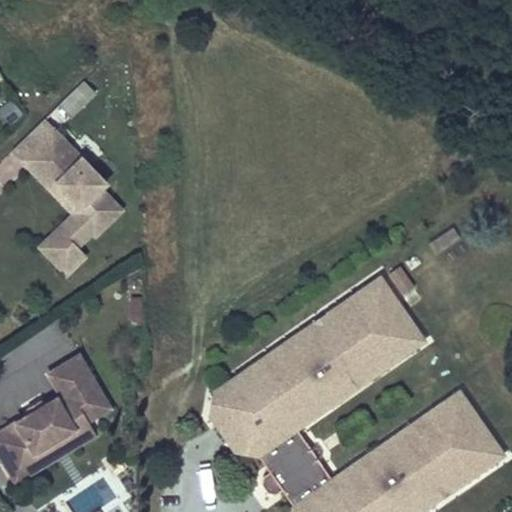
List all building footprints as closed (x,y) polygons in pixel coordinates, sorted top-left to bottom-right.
[(105,64),(113,101),(130,97),(122,60),(105,64)] [(71,117),(94,90),(81,78),(58,106),(71,117)] [(0,119),(4,125),(22,115),(11,96),(0,102),(0,119)] [(0,194),(25,168),(68,209),(34,245),(66,275),(86,254),(81,250),(128,200),(34,112),(0,147),(0,194)] [(295,427),(421,337),(376,274),(211,391),(208,411),(235,450),(257,454),(263,450),(275,465),(269,469),(266,477),(271,483),(280,484),(285,481),(297,498),(293,501),(290,511),(415,511),(502,451),(458,388),(331,478),(319,461),(307,444),(295,427)] [(32,413),(0,433),(0,453),(15,476),(42,458),(38,452),(90,418),(111,404),(78,353),(47,373),(61,394),(43,405),(32,413)] [(40,400),(28,407),(32,413),(43,405),(40,400)] [(42,458),(15,476),(19,482),(98,431),(90,418),(38,452),(42,458)] [(307,444),(319,461),(319,452),(313,444),(307,444)]
